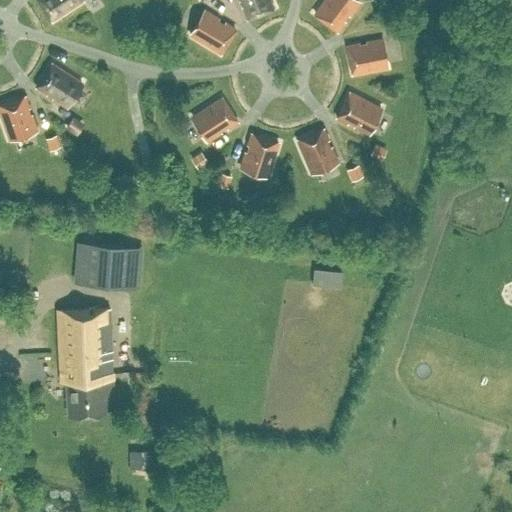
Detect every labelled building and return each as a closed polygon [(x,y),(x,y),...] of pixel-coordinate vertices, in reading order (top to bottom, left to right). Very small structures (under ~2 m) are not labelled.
[(80,0),(40,0),(53,18),(80,0)] [(273,5),(270,0),(242,0),(244,4),(241,5),(246,16),(273,5)] [(348,14),(358,2),(355,0),(322,0),(314,11),(337,29),(344,19),(342,17),(346,12),(348,14)] [(222,23),(217,20),(218,17),(205,9),(190,34),(219,51),(234,26),(224,20),(222,23)] [(401,16),(389,19),(391,31),(403,29),(401,16)] [(386,66),(381,37),(365,40),(366,43),(359,45),(359,41),(347,44),(353,72),(386,66)] [(65,105),(81,80),(52,62),(36,87),(46,93),(48,90),(53,94),(52,96),(65,105)] [(367,132),(380,106),(350,91),(337,117),(347,122),(349,119),(355,122),(353,125),(367,132)] [(28,114),(25,107),(29,106),(25,95),(0,104),(0,113),(8,137),(36,127),(31,113),(28,114)] [(226,127),(236,121),(220,96),(192,115),(208,139),(221,131),(219,128),(225,124),(226,127)] [(73,115),(65,126),(75,134),(83,122),(73,115)] [(328,146),(325,140),(328,139),(324,128),(297,139),(310,171),(337,159),(331,145),(328,146)] [(55,133),(44,137),(48,149),(59,146),(55,133)] [(267,174),(278,142),(250,133),(246,144),(249,145),(247,151),(244,150),(239,165),(267,174)] [(386,148),(375,142),(369,153),(380,159),(386,148)] [(196,167),(206,161),(200,150),(189,156),(196,167)] [(345,169),(350,180),(362,175),(357,164),(345,169)] [(227,187),(231,175),(218,171),(215,183),(227,187)] [(76,279),(139,283),(140,244),(78,239),(76,279)] [(339,284),(341,270),(312,267),(310,281),(339,284)] [(111,407),(108,306),(56,308),(59,379),(63,379),(64,413),(102,412),(102,408),(111,407)] [(157,466),(156,447),(136,448),(137,467),(157,466)]
